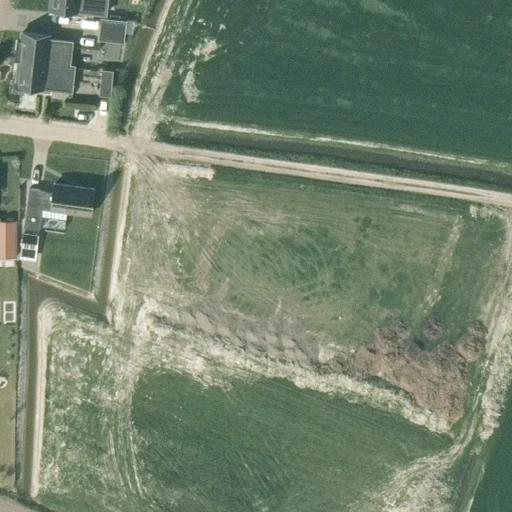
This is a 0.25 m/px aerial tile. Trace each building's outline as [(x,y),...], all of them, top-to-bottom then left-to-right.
[(106,0),(50,0),(49,12),(74,15),(74,11),(105,15),(106,0)] [(102,19),(101,30),(123,32),(124,21),(102,19)] [(101,30),(99,41),(122,43),(123,32),(101,30)] [(68,66),(69,65),(71,42),(41,38),(41,35),(21,32),(20,41),(15,40),(13,61),(19,61),(20,60),(68,66)] [(73,66),(69,65),(68,66),(20,60),(19,61),(18,73),(17,72),(15,88),(39,91),(40,88),(70,91),(73,66)] [(109,95),(112,72),(101,71),(98,94),(109,95)] [(90,214),(93,188),(54,183),(52,193),(44,192),(44,190),(29,188),(23,227),(39,229),(42,206),(50,207),(50,209),(90,214)] [(0,236),(16,237),(16,220),(0,220),(0,236)] [(35,260),(39,234),(22,231),(19,257),(35,260)]
